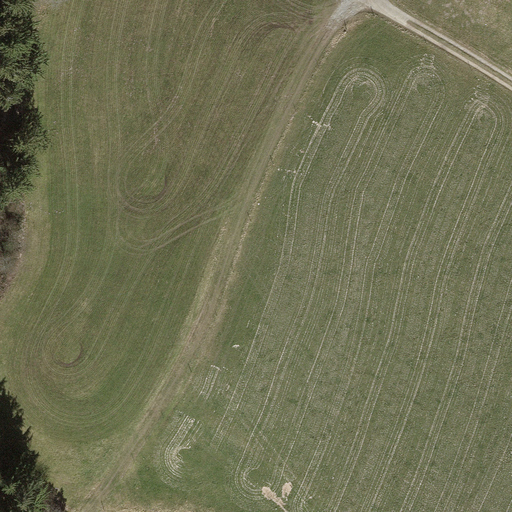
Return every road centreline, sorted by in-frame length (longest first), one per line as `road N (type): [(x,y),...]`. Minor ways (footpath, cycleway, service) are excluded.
road 1 (track): [(78,511),(131,457),(201,329),(289,106),(356,0)]
road 2 (track): [(511,82),(371,0)]
